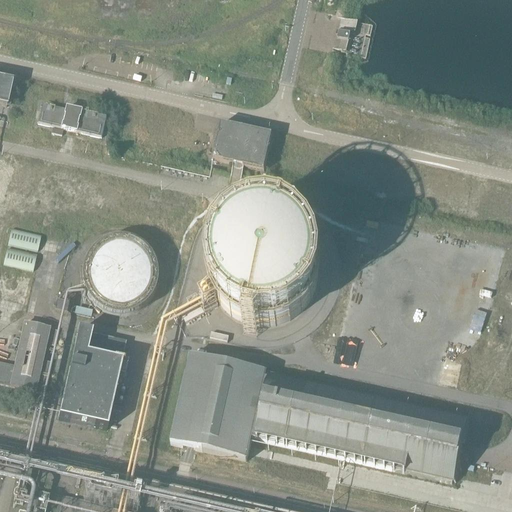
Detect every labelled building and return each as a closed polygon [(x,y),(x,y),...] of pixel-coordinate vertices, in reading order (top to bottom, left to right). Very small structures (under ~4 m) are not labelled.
[(350,34),(336,31),(335,35),(337,36),(337,39),(348,42),(350,34)] [(11,84),(0,81),(0,106),(6,108),(11,84)] [(38,124),(38,125),(50,128),(63,130),(68,132),(75,133),(79,134),(88,136),(102,139),(102,136),(106,119),(93,116),(80,113),(77,112),(75,112),(65,110),(65,112),(58,111),(54,110),(42,107),(38,124)] [(272,137),(221,125),(213,161),(246,169),(264,173),(272,137)] [(191,211),(192,199),(162,195),(160,207),(191,211)] [(293,226),(285,222),(275,219),(266,218),(256,218),(247,220),(238,224),(230,229),(223,236),(217,244),(212,252),(209,261),(208,271),(208,281),(211,290),(214,299),(219,307),(226,314),(234,320),(242,324),(252,327),(261,329),(271,328),(280,326),(289,322),(297,317),(305,311),(310,303),(315,294),(318,285),(319,276),(319,266),(317,257),(313,248),(308,239),(301,232),(293,226)] [(34,272),(40,236),(10,231),(4,266),(34,272)] [(156,283),(156,282),(155,275),(153,269),(150,263),(146,258),(141,253),(135,250),(129,248),(125,247),(122,247),(115,247),(108,249),(102,252),(96,256),(92,261),(88,267),(86,274),(85,277),(85,282),(85,288),(87,295),(90,301),(94,306),(100,311),(105,314),(112,317),(119,318),(125,317),(132,315),(136,314),(140,312),(144,308),(147,305),(149,302),(153,296),(155,290),(156,283)] [(458,286),(451,309),(463,313),(470,290),(458,286)] [(73,304),(57,300),(54,311),(70,314),(73,304)] [(470,329),(481,333),(487,314),(476,311),(470,329)] [(24,325),(15,368),(0,364),(0,386),(42,396),(43,395),(42,395),(49,365),(45,364),(49,346),(53,347),(56,333),(52,332),(49,331),(24,325)] [(75,339),(57,420),(58,421),(58,420),(106,431),(107,427),(112,406),(116,385),(121,367),(121,366),(121,365),(125,345),(126,343),(125,343),(117,342),(113,341),(78,333),(77,333),(76,335),(76,337),(75,339)] [(227,343),(228,338),(211,334),(209,340),(227,343)] [(251,441),(265,377),(264,377),(265,375),(190,358),(170,445),(246,462),(251,441)] [(268,378),(265,377),(251,441),(453,486),(454,483),(456,484),(465,444),(470,423),(467,422),(467,419),(269,375),(268,378)]
